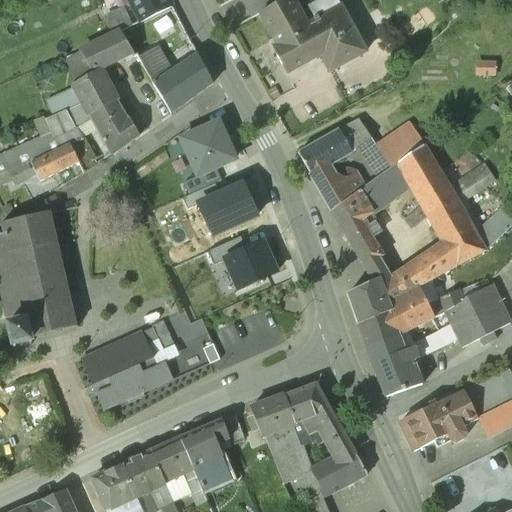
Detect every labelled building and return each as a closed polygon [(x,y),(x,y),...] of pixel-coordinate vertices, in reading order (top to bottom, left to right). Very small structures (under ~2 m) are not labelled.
[(167,0),(127,0),(134,13),(139,23),(171,7),(167,0)] [(240,0),(252,20),(260,15),(284,2),(282,0),(240,0)] [(307,8),(298,13),(291,0),(287,0),(284,2),(260,15),(277,47),(271,50),(284,74),(320,55),(329,72),(364,53),(335,0),(326,0),(308,10),(307,8)] [(125,13),(106,23),(113,36),(119,33),(139,23),(134,13),(126,17),(125,13)] [(113,36),(81,52),(86,62),(70,70),(77,85),(94,76),(93,73),(132,54),(119,33),(113,36)] [(191,46),(162,64),(169,76),(197,58),(191,46)] [(162,64),(154,51),(138,60),(153,86),(169,76),(162,64)] [(169,76),(153,86),(170,114),(211,85),(197,58),(169,76)] [(116,101),(100,73),(94,76),(77,85),(72,88),(82,106),(89,117),(115,102),(116,101)] [(115,102),(89,117),(82,106),(65,113),(74,131),(76,130),(92,123),(98,132),(111,156),(137,138),(115,102)] [(74,131),(65,113),(45,121),(51,136),(0,157),(0,177),(1,177),(30,164),(31,165),(69,146),(78,164),(82,173),(96,165),(81,140),(76,130),(74,131)] [(358,122),(338,133),(350,155),(371,140),(358,122)] [(92,123),(76,130),(81,140),(98,132),(92,123)] [(233,160),(217,124),(180,140),(197,177),(215,169),(233,160)] [(338,133),(297,155),(312,181),(326,173),(324,170),(329,167),(350,155),(338,133)] [(391,170),(373,144),(362,152),(379,179),(391,170)] [(69,146),(31,165),(35,177),(36,177),(39,184),(78,164),(69,146)] [(473,235),(422,147),(397,166),(409,186),(442,244),(456,267),(483,253),(473,235)] [(30,164),(1,177),(4,184),(11,181),(14,186),(35,177),(31,165),(30,164)] [(484,165),(454,186),(465,202),(495,182),(484,165)] [(364,189),(331,213),(372,284),(378,282),(382,288),(389,283),(379,259),(382,257),(366,232),(370,229),(363,220),(409,186),(397,166),(364,189)] [(326,173),(312,181),(331,213),(364,189),(355,175),(347,172),(337,178),(335,178),(329,167),(324,170),(326,173)] [(215,169),(197,177),(183,183),(189,196),(214,184),(221,181),(215,169)] [(187,210),(198,205),(219,196),(214,184),(189,196),(182,199),(187,210)] [(219,196),(198,205),(212,237),(256,217),(242,186),(219,196)] [(511,218),(503,209),(473,235),(483,253),(511,227),(511,218)] [(50,214),(0,225),(0,228),(1,228),(3,237),(0,237),(0,297),(3,310),(0,310),(0,312),(3,312),(7,325),(4,326),(4,328),(7,327),(10,341),(7,342),(8,347),(11,346),(12,349),(14,349),(13,346),(28,343),(29,346),(31,345),(29,340),(77,329),(77,327),(74,328),(70,312),(78,310),(74,292),(66,294),(63,281),(66,280),(65,278),(62,279),(59,265),(62,264),(62,262),(59,263),(55,249),(58,248),(58,246),(55,247),(52,233),(54,232),(54,230),(51,231),(48,217),(51,216),(50,214)] [(223,260),(245,250),(240,238),(207,253),(213,266),(224,262),(223,260)] [(245,250),(223,260),(224,262),(237,291),(275,274),(262,243),(245,250)] [(389,283),(382,288),(378,282),(372,284),(347,296),(357,327),(391,313),(389,307),(418,287),(418,288),(431,281),(449,271),(456,267),(442,244),(389,283)] [(449,271),(431,281),(439,300),(457,292),(449,271)] [(439,300),(426,306),(433,319),(430,321),(437,334),(498,303),(490,288),(461,302),(457,292),(439,300)] [(419,290),(393,308),(395,312),(391,313),(399,337),(430,321),(433,319),(426,306),(419,290)] [(437,334),(412,347),(416,360),(456,342),(460,350),(478,340),(482,348),(495,341),(491,334),(508,325),(498,303),(437,334)] [(391,313),(357,327),(365,349),(383,342),(384,344),(399,339),(399,337),(391,313)] [(152,360),(140,333),(79,361),(91,387),(95,385),(99,393),(95,395),(103,413),(126,403),(127,407),(144,399),(143,395),(172,381),(163,364),(153,368),(149,361),(152,360)] [(383,342),(365,349),(371,366),(404,353),(404,352),(399,339),(384,344),(383,342)] [(212,346),(202,350),(208,365),(219,361),(212,346)] [(404,353),(371,366),(384,399),(420,386),(412,362),(416,360),(412,347),(404,352),(404,353)] [(485,381),(399,424),(413,453),(447,437),(449,443),(455,445),(462,442),(464,436),(461,431),(477,423),(486,439),(511,426),(511,394),(496,402),(485,381)] [(352,450),(315,386),(282,398),(292,424),(302,439),(316,433),(320,439),(325,445),(332,459),(352,450)] [(282,398),(250,410),(263,439),(277,432),(292,424),(282,398)] [(220,422),(207,428),(215,446),(226,441),(220,422)] [(323,511),(317,499),(323,497),(309,470),(300,448),(320,439),(316,433),(302,439),(292,424),(277,432),(291,465),(295,464),(300,475),(281,483),(282,484),(296,481),(308,511),(323,511)] [(207,428),(179,440),(193,472),(193,473),(221,460),(215,446),(207,428)] [(277,432),(263,439),(281,483),(300,475),(295,464),(291,465),(277,432)] [(179,440),(150,454),(164,485),(183,477),(193,472),(179,440)] [(332,459),(309,470),(323,497),(366,476),(352,450),(332,459)] [(150,454),(120,467),(135,500),(148,494),(164,486),(164,485),(150,454)] [(221,460),(193,473),(200,490),(200,491),(228,476),(221,460)] [(120,467),(91,480),(106,511),(108,511),(135,500),(120,467)] [(193,472),(183,477),(191,494),(181,499),(186,511),(206,511),(209,511),(200,491),(200,490),(193,473),(193,472)] [(73,511),(65,492),(25,510),(25,511),(73,511)] [(156,511),(148,494),(135,500),(140,511),(156,511)] [(175,511),(169,498),(165,500),(168,507),(160,511),(175,511)] [(140,511),(135,500),(108,511),(140,511)]
